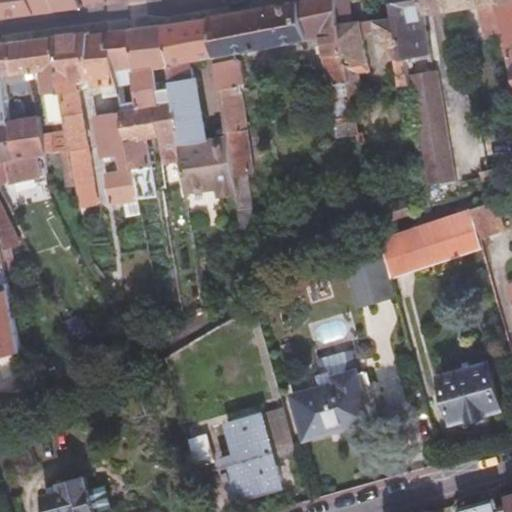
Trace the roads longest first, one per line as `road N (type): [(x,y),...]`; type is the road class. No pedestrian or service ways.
road 1 (unclassified): [(0,30),(194,0)]
road 2 (residential): [(511,461),(335,511)]
